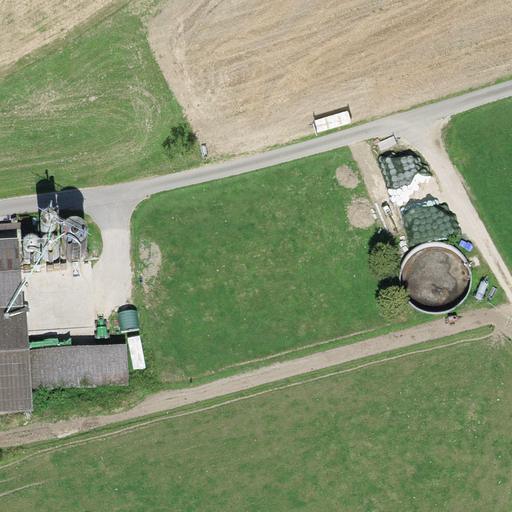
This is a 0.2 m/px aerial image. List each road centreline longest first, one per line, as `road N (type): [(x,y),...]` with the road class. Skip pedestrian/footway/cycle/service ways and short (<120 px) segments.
road 1 (track): [(0,211),(232,171),(511,88)]
road 2 (track): [(407,120),(511,296)]
road 3 (track): [(0,76),(126,0)]
